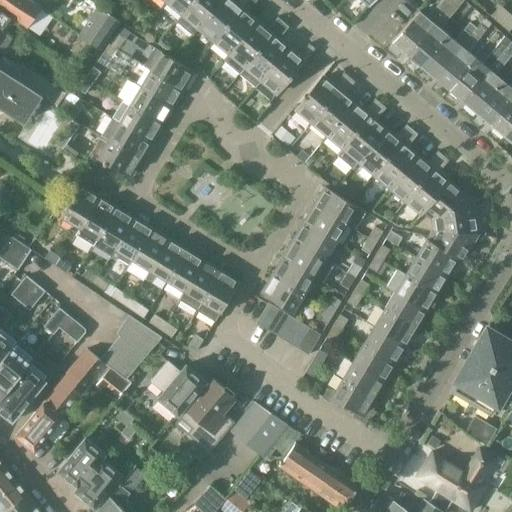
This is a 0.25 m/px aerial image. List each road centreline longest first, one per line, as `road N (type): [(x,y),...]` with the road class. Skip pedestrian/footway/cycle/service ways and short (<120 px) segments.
road 1 (residential): [(253,275),(227,334),(239,353),(389,461)]
road 2 (residential): [(389,461),(511,247)]
road 3 (residential): [(511,198),(496,175),(335,37)]
road 4 (residential): [(249,149),(226,132),(212,101),(187,102),(130,196)]
road 5 (residential): [(253,275),(302,197),(300,184),(249,149)]
road 6 (residential): [(130,196),(253,275)]
road 7 (residential): [(335,37),(249,149)]
